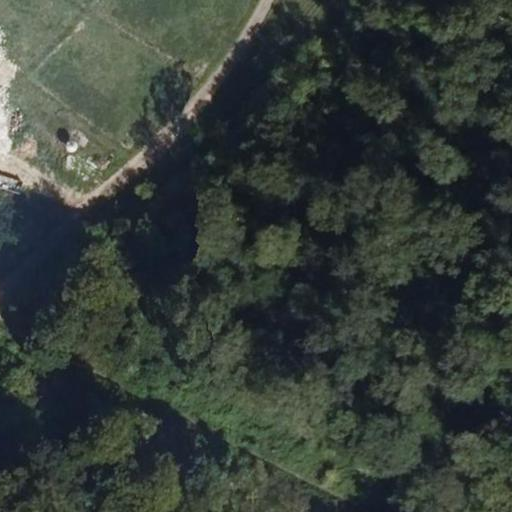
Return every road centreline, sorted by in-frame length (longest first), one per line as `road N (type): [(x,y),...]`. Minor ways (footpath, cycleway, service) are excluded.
road 1 (track): [(261,0),(226,70),(159,156),(0,316)]
road 2 (track): [(366,511),(92,375)]
road 3 (track): [(92,375),(12,511)]
